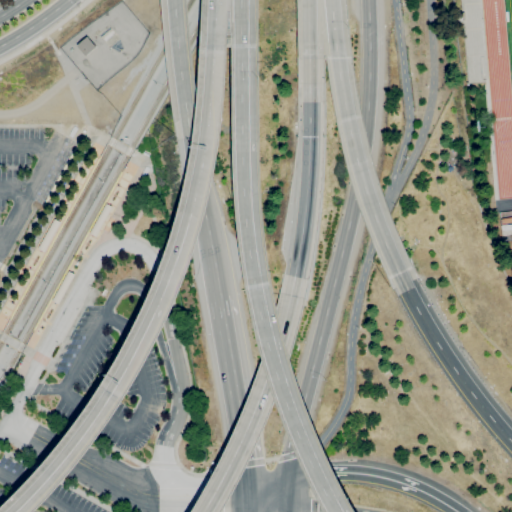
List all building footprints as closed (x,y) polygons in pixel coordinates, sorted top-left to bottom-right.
[(460,0),(468,83),(484,81),(477,0),(460,0)] [(86,56),(77,45),(88,36),(96,47),(86,56)] [(96,236),(90,233),(106,203),(113,207),(96,236)] [(45,252),(39,248),(55,219),(62,222),(45,252)] [(511,239),(503,240),(501,225),(511,224),(511,239)] [(59,304),(53,300),(69,271),(76,274),(59,304)]
